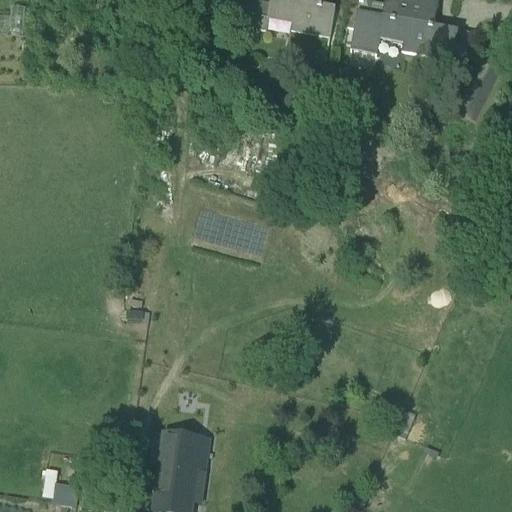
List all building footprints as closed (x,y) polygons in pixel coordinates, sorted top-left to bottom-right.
[(271,0),(270,7),(268,23),(292,28),(291,35),(330,42),(336,10),(324,8),(325,0),(271,0)] [(398,0),(397,11),(384,8),(360,4),(351,53),(377,58),(380,43),(403,47),(402,55),(452,65),(450,74),(451,74),(459,35),(434,30),(439,0),(398,0)] [(266,35),(268,23),(245,20),(248,3),(236,1),(232,29),(243,31),(266,35)] [(162,436),(151,511),(193,511),(197,492),(204,493),(211,442),(162,436)] [(47,475),(46,480),(43,501),(53,502),(57,475),(47,473),(47,475)] [(123,511),(125,499),(122,499),(88,494),(84,511),(123,511)] [(363,511),(368,503),(364,501),(353,496),(347,511),(348,511),(363,511)]
